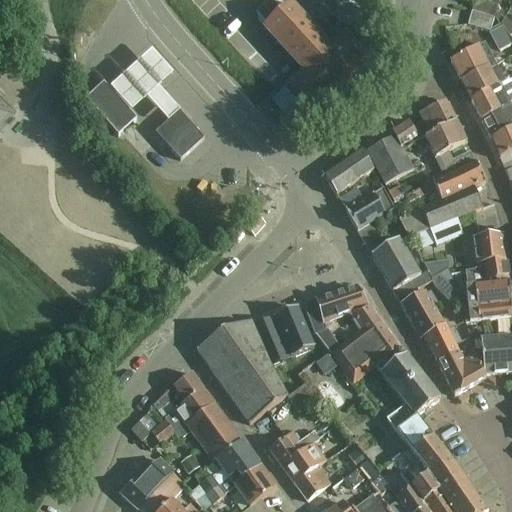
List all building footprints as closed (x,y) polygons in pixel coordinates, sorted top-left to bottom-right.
[(475,1),(472,13),(494,21),(498,8),(475,1)] [(291,6),(263,32),(294,66),(303,76),(285,92),(268,108),(289,131),(290,132),(298,132),(311,120),(332,101),(354,81),(371,65),(346,37),(331,50),(322,40),(291,6)] [(489,34),(494,21),(472,13),(467,27),(489,34)] [(460,85),(460,86),(488,71),(494,68),(484,48),(450,65),(461,85),(460,85)] [(149,54),(108,92),(131,116),(145,103),(166,127),(178,115),(157,92),(171,79),(149,54)] [(470,104),(471,104),(498,90),(504,87),(494,68),(488,71),(460,86),(470,104)] [(108,92),(104,86),(96,93),(91,98),(85,103),(118,140),(121,137),(128,130),(136,123),(131,116),(108,92)] [(482,125),(510,110),(511,108),(511,87),(507,90),(505,87),(504,87),(498,90),(471,104),(482,125)] [(455,124),(445,104),(419,117),(430,139),(456,124),(455,124)] [(491,143),(492,143),(511,132),(511,114),(510,110),(482,125),(491,143)] [(178,115),(166,127),(155,136),(180,163),(204,142),(179,114),(178,115)] [(392,135),(394,139),(403,154),(421,144),(409,124),(392,135)] [(456,124),(430,139),(426,141),(435,161),(434,162),(444,181),(454,177),(454,176),(476,166),(476,165),(475,165),(470,155),(453,164),(448,154),(466,145),(456,124)] [(511,132),(492,143),(500,163),(511,156),(511,132)] [(366,154),(385,189),(414,174),(403,154),(394,139),(366,154)] [(373,174),(363,156),(362,154),(325,180),(336,199),(373,174)] [(502,167),(511,161),(511,156),(500,163),(502,167)] [(511,161),(502,167),(505,175),(511,172),(511,161)] [(428,189),(406,199),(409,206),(431,195),(436,193),(442,205),(475,191),(485,186),(476,166),(454,176),(454,177),(444,181),(433,187),(428,189)] [(430,233),(458,222),(473,216),(483,212),(475,191),(442,205),(400,223),(410,242),(430,233)] [(382,192),(345,215),(344,215),(357,235),(374,225),(395,213),(382,192)] [(483,212),(473,216),(476,225),(498,217),(495,207),(495,206),(484,212),(483,212)] [(265,226),(257,219),(246,231),(254,239),(265,226)] [(458,222),(430,233),(437,249),(464,238),(458,222)] [(374,225),(357,235),(364,248),(382,238),(374,225)] [(486,286),(508,283),(503,237),(472,241),(476,274),(483,272),(486,286)] [(398,243),(371,258),(398,303),(433,284),(427,275),(420,279),(398,243)] [(436,289),(452,281),(451,278),(453,278),(439,254),(422,263),(436,289)] [(468,308),(461,309),(467,328),(511,321),(511,308),(511,307),(508,284),(487,287),(486,286),(483,272),(476,274),(465,276),(468,308)] [(358,329),(378,322),(373,316),(368,310),(356,290),(316,304),(303,308),(309,325),(315,339),(316,338),(319,342),(332,338),(324,326),(349,316),(358,329)] [(421,342),(425,340),(444,329),(425,294),(401,307),(421,342)] [(305,329),(297,310),(279,316),(285,330),(282,331),(286,343),(291,341),(294,348),(298,347),(303,358),(306,364),(317,359),(314,353),(305,329)] [(268,318),(252,324),(266,358),(283,351),(284,353),(290,351),(286,343),(282,331),(276,334),(268,318)] [(378,322),(358,329),(361,334),(340,350),(332,338),(319,342),(331,358),(331,357),(353,386),(375,369),(386,360),(399,352),(395,346),(378,322)] [(197,353),(196,353),(249,427),(286,398),(270,370),(265,358),(266,358),(252,324),(221,335),(197,353)] [(431,353),(438,366),(454,358),(452,353),(457,351),(447,333),(446,333),(444,329),(425,340),(431,353)] [(485,378),(484,377),(471,341),(463,344),(454,329),(447,333),(457,351),(452,353),(454,358),(438,366),(454,399),(485,381),(483,378),(485,378)] [(484,377),(485,378),(511,375),(511,339),(481,343),(484,377)] [(439,403),(405,359),(399,352),(386,360),(375,369),(406,409),(416,420),(439,403)] [(165,397),(153,410),(154,410),(165,425),(171,420),(204,394),(203,394),(203,393),(192,377),(166,396),(165,397)] [(303,412),(315,404),(304,388),(291,397),(303,412)] [(179,443),(190,435),(219,414),(215,409),(204,394),(171,420),(165,425),(152,436),(160,447),(174,437),(179,443)] [(318,423),(329,416),(322,404),(311,411),(318,423)] [(482,511),(471,494),(448,462),(416,420),(406,409),(387,422),(418,462),(454,511),(482,511)] [(219,414),(190,435),(212,464),(215,462),(241,444),(219,414)] [(350,421),(340,437),(356,446),(365,430),(350,421)] [(292,434),(269,452),(282,470),(305,452),(306,453),(312,448),(319,443),(313,434),(299,444),(292,434)] [(376,442),(361,454),(371,466),(386,455),(376,442)] [(198,487),(206,497),(206,498),(236,475),(242,482),(260,470),(241,444),(215,462),(223,473),(212,480),(210,478),(198,487)] [(305,452),(282,470),(294,486),(317,469),(324,463),(312,448),(306,453),(305,452)] [(348,458),(358,471),(367,463),(357,451),(348,458)] [(400,476),(410,490),(425,511),(454,511),(418,462),(413,467),(408,461),(395,471),(400,476)] [(144,478),(121,498),(137,511),(159,487),(171,475),(160,464),(147,476),(144,478)] [(355,489),(365,481),(375,472),(368,464),(352,476),(347,480),(355,489)] [(294,486),(307,505),(308,505),(319,496),(331,487),(317,469),(294,486)] [(236,475),(206,498),(212,505),(213,507),(226,498),(225,497),(235,490),(250,510),(259,503),(260,504),(276,491),(266,477),(263,474),(260,470),(242,482),(236,475)] [(389,490),(375,472),(365,481),(379,498),(389,490)] [(159,487),(137,511),(138,511),(139,511),(138,511),(194,511),(190,507),(184,511),(180,511),(171,503),(184,491),(181,488),(182,487),(171,475),(159,487)] [(400,503),(399,503),(406,511),(425,511),(410,490),(397,500),(400,503)] [(373,498),(352,511),(384,511),(374,497),(373,498)] [(247,511),(266,511),(260,504),(259,503),(250,510),(247,511)] [(406,511),(399,503),(391,509),(393,511),(406,511)]
